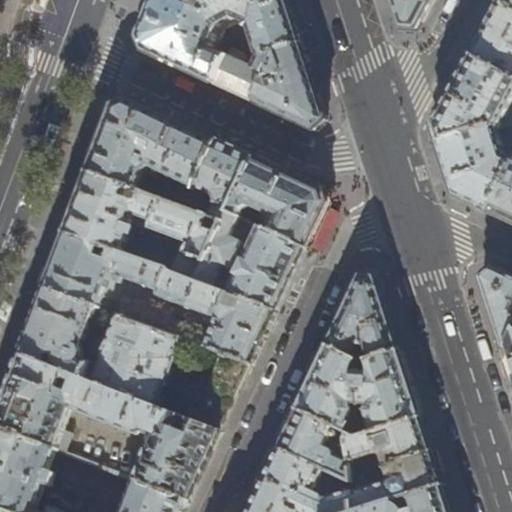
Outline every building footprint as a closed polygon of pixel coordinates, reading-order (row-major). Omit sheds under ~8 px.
[(141,39),(145,52),(237,94),(255,103),(279,52),(303,45),(294,14),(289,0),(155,0),(152,8),(141,39)] [(289,0),(294,14),(303,45),(311,42),(298,0),(289,0)] [(392,0),(402,30),(418,30),(433,0),(392,0)] [(511,0),(501,0),(500,3),(511,9),(511,0)] [(511,9),(500,3),(487,28),(472,56),(511,77),(511,9)] [(279,52),(255,103),(286,117),(316,131),(328,121),(327,119),(316,84),(315,81),(303,45),(279,52)] [(511,126),(511,77),(472,56),(461,76),(446,105),(434,127),(440,144),(490,127),(498,129),(501,130),(511,126)] [(230,213),(257,158),(226,144),(170,118),(169,118),(130,96),(115,106),(102,139),(93,164),(89,174),(140,193),(146,173),(148,173),(151,172),(152,171),(153,169),(198,191),(200,189),(216,196),(216,203),(210,219),(225,225),(230,213)] [(457,196),(491,212),(511,167),(511,160),(507,158),(498,129),(490,127),(440,144),(446,164),(457,196)] [(270,232),(308,250),(310,247),(324,217),(329,207),(330,204),(325,190),(293,175),(257,158),(230,213),(241,218),(245,209),(251,206),(276,218),(270,232)] [(511,167),(491,212),(511,221),(511,167)] [(178,276),(197,283),(225,225),(210,219),(140,193),(89,174),(70,226),(67,235),(125,256),(130,242),(133,243),(135,241),(140,226),(136,225),(139,217),(155,223),(153,229),(191,245),(178,276)] [(330,208),(329,207),(324,217),(310,247),(314,248),(331,212),(330,208)] [(295,278),(308,250),(270,232),(241,218),(230,213),(225,225),(197,283),(215,289),(225,266),(233,269),(244,246),(252,250),(231,295),(279,313),(295,278)] [(197,283),(178,276),(125,256),(67,235),(57,262),(46,289),(98,308),(121,316),(147,326),(152,313),(141,309),(144,300),(216,328),(209,348),(224,354),(254,366),(266,339),(267,338),(279,313),(231,295),(215,289),(197,283)] [(502,337),(507,353),(511,343),(511,276),(506,274),(495,269),(483,278),(502,337)] [(378,276),(362,275),(352,298),(329,348),(365,364),(402,352),(390,314),(378,276)] [(183,338),(147,326),(121,316),(112,341),(111,340),(104,360),(105,360),(102,366),(84,359),(84,355),(84,352),(84,350),(83,349),(98,308),(46,289),(34,323),(31,330),(21,357),(157,409),(165,385),(167,386),(177,359),(176,358),(183,338)] [(338,429),(354,436),(359,439),(423,418),(411,381),(402,352),(365,364),(329,348),(322,362),(315,378),(306,396),(299,411),(338,429)] [(249,376),(254,366),(224,354),(203,413),(186,407),(182,418),(190,421),(223,433),(227,424),(249,376)] [(146,433),(153,436),(136,481),(190,502),(206,468),(223,433),(190,421),(186,432),(178,428),(182,418),(157,409),(21,357),(12,383),(8,391),(0,413),(0,428),(57,451),(65,454),(72,434),(64,432),(73,409),(141,436),(146,433)] [(352,451),(351,443),(352,442),(349,441),(343,454),(343,458),(338,456),(338,452),(329,448),(338,429),(299,411),(290,430),(286,438),(281,450),(338,476),(355,484),(354,478),(353,464),(352,451)] [(429,437),(423,418),(359,439),(354,436),(352,442),(351,443),(352,451),(353,464),(354,478),(434,452),(429,437)] [(50,472),(57,451),(0,428),(0,510),(5,511),(61,511),(52,508),(50,511),(35,511),(45,485),(51,488),(56,475),(50,472)] [(357,511),(356,491),(327,500),(325,495),(320,495),(320,497),(315,496),(319,490),(323,480),(332,484),(335,483),(338,476),(281,450),(270,472),(251,511),(357,511)] [(357,511),(366,511),(445,486),(440,470),(434,452),(354,478),(355,484),(356,491),(357,511)] [(185,511),(190,502),(136,481),(124,511),(185,511)] [(453,511),(445,486),(366,511),(453,511)]
